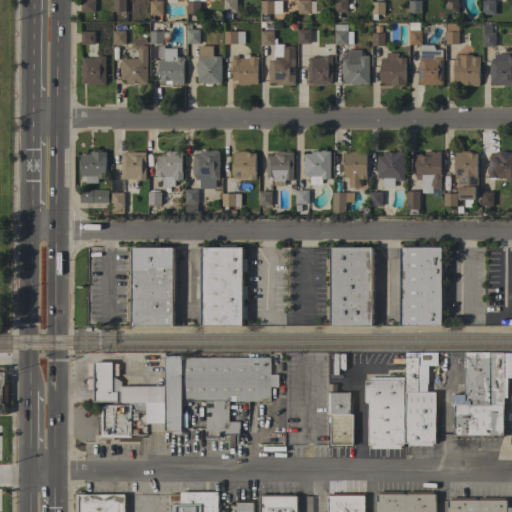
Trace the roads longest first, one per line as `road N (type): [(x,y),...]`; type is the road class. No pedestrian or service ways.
road 1 (residential): [(511,477),(25,473)]
road 2 (residential): [(511,234),(27,234)]
road 3 (residential): [(511,121),(28,120)]
road 4 (primary): [(55,474),(57,0)]
road 5 (primary): [(27,234),(25,393)]
road 6 (primary): [(29,0),(28,120)]
